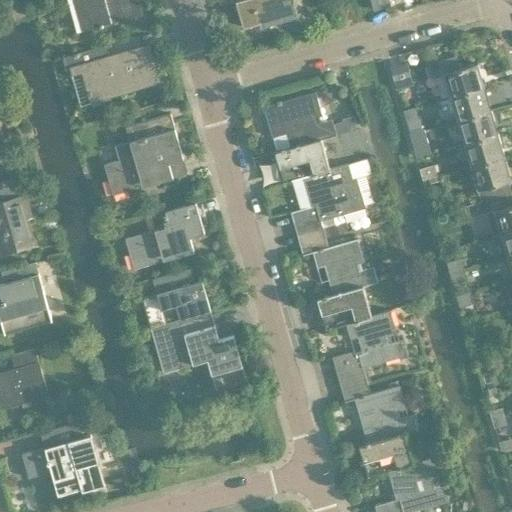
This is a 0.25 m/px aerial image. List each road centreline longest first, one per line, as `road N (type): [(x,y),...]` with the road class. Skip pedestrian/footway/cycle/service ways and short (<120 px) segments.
road 1 (residential): [(318,466),(205,91)]
road 2 (residential): [(205,91),(510,0)]
road 3 (residential): [(318,466),(143,511)]
